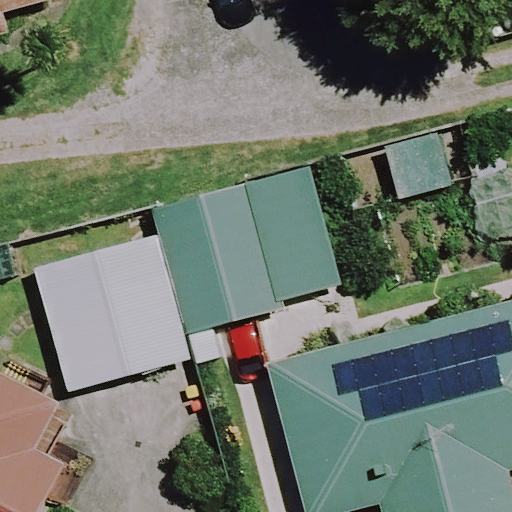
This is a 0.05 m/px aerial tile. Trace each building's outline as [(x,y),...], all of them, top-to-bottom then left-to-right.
[(4,25),(84,5),(83,0),(0,0),(0,47),(9,45),(4,25)] [(347,295),(309,176),(157,224),(194,343),(347,295)] [(190,370),(156,243),(38,275),(71,402),(190,370)] [(511,511),(511,320),(276,379),(308,511),(511,511)] [(64,413),(6,383),(0,380),(0,511),(55,511),(75,472),(42,455),(64,413)]
